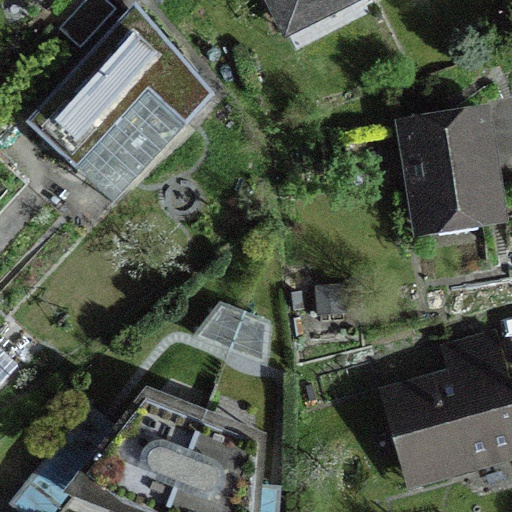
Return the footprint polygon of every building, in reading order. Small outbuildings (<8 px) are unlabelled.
[(267,0),(280,24),(324,1),(323,0),(267,0)] [(209,101),(132,7),(22,127),(74,175),(145,97),(182,131),(209,101)] [(417,225),(492,213),(477,116),(402,127),(417,225)] [(241,319),(218,310),(195,340),(228,352),(241,319)] [(264,328),(241,319),(228,352),(260,365),(264,328)] [(0,355),(0,393),(20,372),(0,355)] [(388,398),(412,482),(511,454),(511,447),(490,370),(388,398)] [(84,479),(120,508),(130,511),(165,511),(199,425),(143,403),(84,479)] [(249,511),(255,446),(199,425),(165,511),(249,511)] [(70,436),(30,486),(55,506),(95,455),(70,436)]
